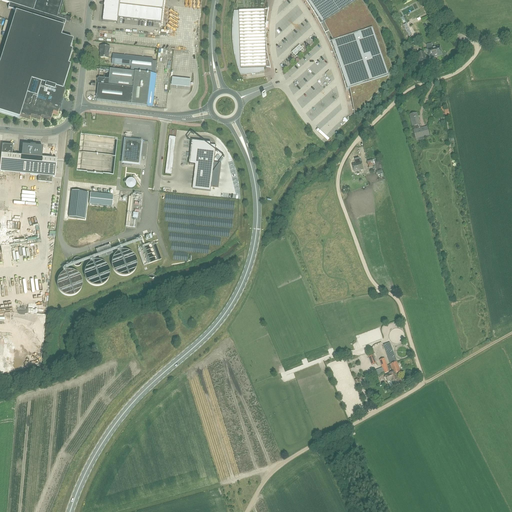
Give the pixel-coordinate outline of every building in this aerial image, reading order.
[(0,0),(10,3),(10,4),(56,18),(57,14),(59,14),(63,0),(0,0)] [(105,6),(104,6),(104,7),(105,7),(104,7),(119,9),(119,5),(120,2),(106,0),(104,0),(105,1),(105,6)] [(149,0),(141,0),(141,8),(148,8),(149,0)] [(307,0),(307,1),(310,6),(311,6),(319,18),(318,18),(323,24),(324,23),(357,0),(307,0)] [(357,0),(324,23),(333,42),(331,42),(335,52),(340,66),(348,90),(350,89),(355,115),(384,85),(392,69),(378,26),(362,0),(357,0)] [(70,50),(73,40),(61,37),(66,21),(56,18),(10,4),(10,3),(8,8),(16,11),(15,12),(0,60),(0,112),(19,119),(20,117),(30,120),(30,117),(40,120),(41,118),(50,121),(53,113),(57,115),(59,111),(59,110),(56,109),(59,100),(62,100),(63,96),(65,91),(63,90),(70,66),(68,65),(72,51),(70,50)] [(119,9),(118,16),(118,18),(125,19),(127,6),(119,5),(119,9)] [(134,7),(127,6),(125,19),(132,20),(134,7)] [(119,9),(104,7),(104,14),(118,16),(119,9)] [(141,8),(134,7),(132,20),(139,21),(141,8)] [(148,8),(141,8),(139,21),(147,22),(148,8)] [(155,9),(148,8),(147,22),(154,22),(155,9)] [(162,10),(155,9),(154,22),(161,23),(162,10)] [(264,10),(234,11),(233,16),(233,18),(232,21),(232,23),(232,28),(232,30),(232,33),(232,35),(232,37),(232,40),(232,44),(233,46),(233,48),(233,51),(234,53),(234,56),(235,58),(236,62),(237,66),(238,68),(241,76),(264,73),(264,68),(266,68),(264,10)] [(103,21),(102,21),(117,23),(118,18),(118,16),(104,14),(103,21)] [(412,34),(406,24),(402,26),(408,36),(412,34)] [(436,57),(436,56),(442,55),(440,46),(434,48),(433,47),(432,45),(427,47),(427,49),(429,58),(436,57)] [(100,58),(108,58),(110,47),(100,46),(100,50),(101,50),(100,58)] [(303,49),(299,46),(292,52),(295,56),(303,49)] [(413,54),(415,62),(425,59),(424,52),(413,54)] [(153,60),(153,59),(113,55),(112,65),(131,67),(131,70),(131,71),(151,73),(153,59),(153,60)] [(147,107),(151,74),(130,72),(110,69),(109,79),(99,78),(97,80),(99,82),(97,101),(136,106),(147,107)] [(192,80),(174,78),(173,86),(191,89),(192,80)] [(409,115),(412,126),(414,126),(415,130),(413,130),(416,139),(429,135),(427,126),(418,129),(417,125),(420,124),(417,113),(409,115)] [(211,145),(211,143),(205,142),(202,140),(202,141),(204,142),(192,141),(189,165),(202,166),(200,185),(193,184),(192,189),(211,191),(215,151),(217,152),(218,152),(215,150),(216,146),(211,145)] [(138,165),(140,143),(125,141),(122,163),(138,165)] [(1,154),(0,166),(0,171),(55,177),(56,160),(39,158),(40,147),(33,147),(33,146),(27,145),(27,146),(20,146),(19,156),(11,155),(1,155),(1,154)] [(356,163),(352,164),(354,172),(364,169),(361,162),(360,162),(359,157),(354,158),(356,163)] [(84,219),(87,193),(72,191),(69,217),(84,219)] [(113,196),(90,193),(89,204),(111,207),(113,196)] [(24,214),(25,207),(8,205),(8,210),(14,211),(14,212),(2,211),(2,208),(0,207),(0,217),(25,219),(25,222),(29,223),(29,220),(32,220),(32,215),(24,214)] [(99,259),(113,254),(110,244),(95,249),(99,259)] [(119,275),(122,276),(126,276),(129,275),(132,273),(135,270),(136,267),(137,263),(136,260),(134,257),(132,254),(129,252),(126,251),(122,251),(119,252),(116,254),(114,257),(112,260),(112,264),(112,267),(114,270),(116,273),(119,275)] [(75,265),(76,266),(78,266),(80,265),(81,264),(81,262),(81,260),(80,259),(78,258),(77,258),(75,258),(73,260),(73,262),(73,264),(75,265)] [(91,285),(95,286),(98,286),(101,285),(104,283),(106,281),(108,278),(109,275),(109,272),(108,268),(106,265),(103,263),(100,261),(96,261),(93,261),(90,263),(87,265),(85,269),(84,272),(84,276),(86,280),(88,283),(91,285)] [(63,294),(66,295),(70,296),(73,295),(76,294),(79,291),(81,288),(82,285),(82,282),(81,278),(79,275),(76,273),(72,271),(68,271),(64,272),(61,274),(59,277),(57,280),(57,283),(57,286),(59,289),(61,292),(63,294)] [(395,349),(392,340),(384,343),(383,339),(375,342),(377,350),(387,347),(389,351),(395,349)] [(385,359),(379,361),(385,374),(390,372),(385,359)] [(393,372),(384,375),(387,382),(391,380),(393,386),(400,384),(398,378),(399,378),(397,373),(400,372),(397,362),(390,364),(393,372)]
